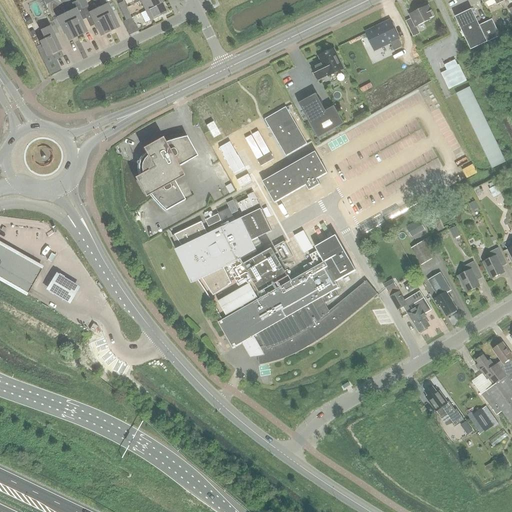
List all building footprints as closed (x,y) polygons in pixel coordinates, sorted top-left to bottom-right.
[(146,11),(162,3),(160,0),(143,0),(141,1),(146,11)] [(78,37),(77,36),(86,32),(80,19),(85,17),(82,11),(77,1),(71,3),(73,6),(72,10),(72,11),(67,14),(66,13),(78,37)] [(126,8),(123,2),(118,4),(121,11),(126,8)] [(150,21),(167,13),(162,3),(146,11),(150,21)] [(110,31),(118,27),(107,5),(99,9),(98,8),(110,32),(110,31)] [(419,34),(416,27),(429,20),(434,17),(428,6),(417,11),(416,10),(411,12),(411,14),(410,15),(413,22),(407,25),(413,37),(419,34)] [(94,23),(100,36),(109,32),(109,33),(110,32),(98,8),(98,9),(89,13),(87,8),(82,11),(85,17),(90,27),(91,27),(89,25),(94,23)] [(121,11),(124,17),(129,15),(126,8),(121,11)] [(472,9),(455,17),(471,50),(500,36),(492,19),(479,25),(472,9)] [(57,18),(68,41),(77,36),(77,37),(78,37),(66,13),(66,14),(57,18)] [(137,32),(131,18),(122,22),(129,36),(137,32)] [(397,37),(397,36),(391,22),(366,34),(371,44),(375,42),(377,46),(389,41),(394,51),(402,47),(397,37)] [(47,56),(51,54),(51,55),(52,55),(52,54),(60,50),(50,27),(41,31),(40,30),(40,31),(44,40),(40,42),(47,56)] [(311,68),(317,80),(328,75),(329,76),(343,70),(333,50),(319,56),(323,64),(319,65),(319,64),(311,68)] [(447,71),(441,74),(449,90),(467,81),(459,65),(457,66),(455,60),(444,65),(447,71)] [(420,64),(371,91),(381,108),(430,81),(420,64)] [(470,88),(456,94),(492,169),(506,163),(470,88)] [(334,106),(326,111),(316,94),(298,104),(318,139),(344,124),(334,106)] [(262,117),(283,154),(304,142),(283,105),(262,117)] [(220,135),(213,122),(206,126),(213,139),(220,135)] [(453,123),(443,129),(448,138),(458,132),(453,123)] [(263,157),(251,136),(245,139),(261,167),(273,160),(258,132),(252,135),(264,156),(263,157)] [(139,175),(134,178),(145,198),(150,195),(151,196),(156,202),(163,209),(165,211),(166,211),(165,211),(185,200),(175,182),(184,176),(178,167),(197,156),(192,147),(186,137),(187,137),(186,137),(183,137),(176,139),(173,140),(166,142),(165,143),(162,138),(142,149),(145,154),(142,157),(141,156),(138,160),(139,161),(138,163),(138,166),(138,171),(139,175)] [(244,168),(230,142),(219,148),(234,174),(244,168)] [(268,179),(262,182),(268,192),(269,194),(275,204),(306,186),(309,191),(320,185),(317,180),(328,174),(322,164),(321,162),(315,152),(268,179)] [(241,187),(252,181),(248,175),(237,181),(241,187)] [(501,194),(495,182),(489,185),(491,188),(489,189),(493,198),(501,194)] [(242,213),(259,205),(253,193),(248,196),(249,199),(238,204),(242,213)] [(402,201),(407,211),(420,204),(414,194),(402,201)] [(469,205),(472,211),(479,208),(475,202),(469,205)] [(202,222),(172,236),(173,239),(174,241),(176,245),(177,247),(178,249),(176,250),(192,284),(202,279),(213,296),(232,284),(224,268),(228,267),(242,259),(251,255),(258,252),(252,241),(272,231),(261,209),(208,235),(202,222)] [(223,223),(233,218),(228,209),(218,214),(223,223)] [(217,215),(205,221),(208,227),(220,221),(217,215)] [(297,235),(304,249),(333,235),(326,220),(297,235)] [(420,221),(406,229),(410,234),(420,228),(422,232),(425,230),(420,221)] [(450,230),(454,239),(460,236),(456,227),(450,230)] [(319,266),(218,323),(233,349),(253,337),(259,348),(256,348),(259,365),(260,365),(261,365),(262,365),(263,365),(264,365),(264,364),(265,364),(266,364),(267,364),(268,364),(268,363),(269,363),(270,363),(271,363),(272,363),(272,362),(273,362),(274,362),(275,362),(276,361),(277,361),(278,361),(279,361),(279,360),(280,360),(281,360),(282,360),(282,359),(283,359),(284,359),(285,358),(286,358),(287,358),(287,357),(288,357),(289,357),(290,356),(291,356),(292,356),(292,355),(293,355),(294,355),(294,354),(295,354),(296,354),(296,353),(297,353),(298,353),(298,352),(299,352),(300,352),(300,351),(301,351),(302,351),(302,350),(303,350),(304,350),(304,349),(305,349),(306,349),(306,348),(307,348),(308,347),(309,347),(309,346),(310,346),(311,346),(311,345),(312,345),(313,344),(314,344),(314,343),(315,343),(316,343),(316,342),(317,342),(317,341),(318,341),(319,341),(319,340),(320,340),(320,339),(321,339),(322,339),(322,338),(323,338),(323,337),(324,337),(325,337),(325,336),(326,336),(326,335),(327,335),(328,334),(329,334),(329,333),(330,333),(330,332),(331,332),(332,332),(332,331),(333,331),(333,330),(334,330),(335,329),(336,329),(336,328),(337,328),(337,327),(338,327),(339,326),(340,326),(340,325),(341,325),(341,324),(342,324),(342,323),(377,295),(366,281),(329,312),(325,304),(339,296),(335,290),(339,288),(336,282),(356,271),(336,236),(332,238),(315,247),(324,263),(321,264),(323,263),(318,255),(312,258),(316,267),(319,266)] [(284,242),(274,248),(283,263),(293,257),(284,242)] [(422,242),(411,249),(417,259),(419,262),(421,265),(431,259),(429,255),(423,245),(422,242)] [(16,254),(0,244),(0,279),(27,295),(29,291),(32,285),(6,270),(16,254)] [(484,262),(492,279),(504,273),(501,267),(507,265),(498,248),(488,253),(491,259),(484,262)] [(242,259),(228,267),(238,285),(253,281),(260,293),(288,277),(272,249),(253,259),(251,255),(242,259)] [(57,257),(52,254),(48,262),(53,264),(57,257)] [(402,264),(409,277),(415,274),(408,261),(402,264)] [(479,286),(476,281),(482,278),(474,262),(463,267),(466,273),(459,276),(467,292),(479,286)] [(80,288),(57,274),(46,291),(70,306),(80,288)] [(436,299),(446,317),(457,310),(447,293),(451,291),(440,274),(432,279),(435,285),(432,287),(439,298),(436,299)] [(258,299),(250,285),(219,302),(227,316),(258,299)] [(400,291),(397,287),(387,292),(390,297),(389,297),(397,311),(407,306),(398,292),(400,291)] [(407,313),(419,333),(430,326),(426,320),(427,319),(424,315),(431,310),(424,298),(410,306),(413,310),(407,313)] [(89,330),(94,333),(98,327),(93,324),(89,330)] [(511,356),(503,343),(493,350),(501,362),(499,364),(509,379),(511,376),(511,360),(511,359),(511,358),(511,356)] [(483,356),(476,361),(479,365),(477,366),(487,381),(492,387),(486,392),(485,390),(481,393),(483,395),(498,416),(503,412),(511,424),(511,382),(499,364),(495,367),(491,360),(488,362),(483,356)] [(454,412),(448,404),(440,393),(437,394),(433,387),(425,392),(428,396),(426,397),(440,417),(446,412),(456,427),(465,420),(457,410),(454,412)] [(488,404),(471,415),(483,433),(500,423),(488,404)] [(508,466),(504,458),(498,462),(503,469),(508,466)] [(499,468),(496,463),(486,469),(489,474),(499,468)]
